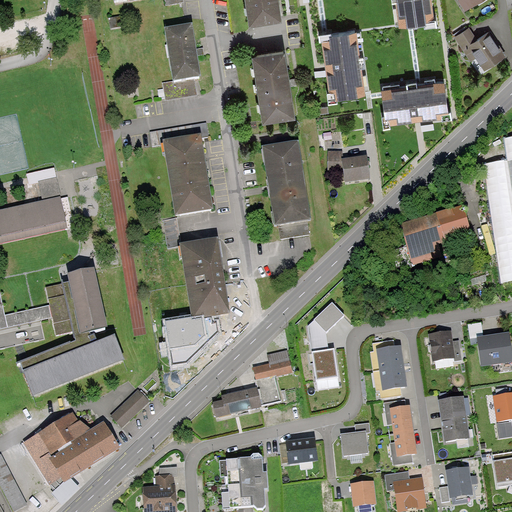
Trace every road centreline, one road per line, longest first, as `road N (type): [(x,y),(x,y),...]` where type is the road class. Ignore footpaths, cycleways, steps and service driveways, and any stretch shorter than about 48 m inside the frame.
road 1 (primary): [(95,495),(511,93)]
road 2 (residential): [(194,511),(190,465),(209,446),(351,410),(352,349),(362,332),(511,306)]
road 3 (residential): [(246,280),(206,0)]
